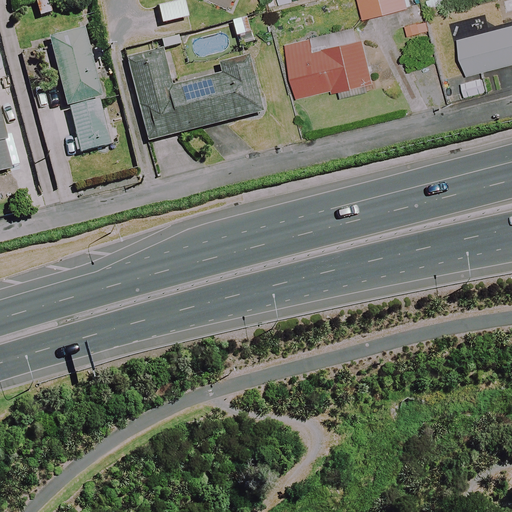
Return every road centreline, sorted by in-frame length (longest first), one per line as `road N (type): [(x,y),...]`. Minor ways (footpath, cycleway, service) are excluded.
road 1 (trunk): [(0,321),(511,182)]
road 2 (trunk): [(511,231),(0,363)]
road 3 (residential): [(511,107),(0,233)]
